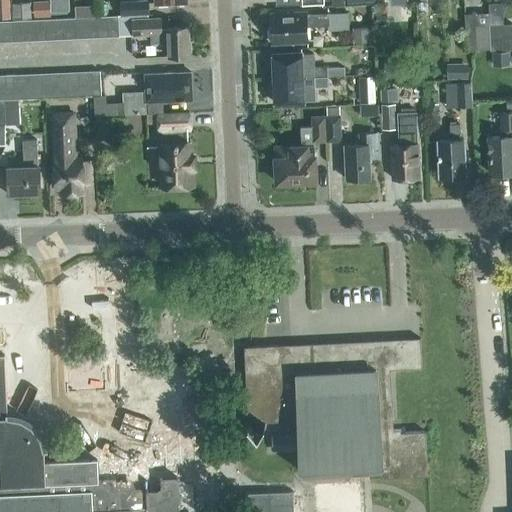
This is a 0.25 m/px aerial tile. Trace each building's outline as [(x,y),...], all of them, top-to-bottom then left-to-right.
[(8,0),(0,0),(2,21),(10,20),(8,0)] [(120,3),(120,15),(148,14),(147,1),(120,3)] [(84,2),(75,2),(76,17),(85,17),(84,2)] [(31,6),(31,3),(12,4),(13,20),(23,20),(31,19),(31,6)] [(50,5),(31,6),(31,19),(34,19),(44,19),(50,18),(50,11),(50,5)] [(306,25),(328,24),(329,30),(349,29),(348,12),(306,14),(306,13),(271,15),(271,28),(269,29),(270,36),(272,38),(272,41),(307,39),(306,25)] [(148,19),(148,14),(118,15),(119,35),(151,34),(151,42),(168,41),(169,56),(190,55),(190,52),(189,52),(188,27),(168,28),(162,29),(161,18),(148,19)] [(119,35),(118,15),(108,16),(109,36),(119,36),(119,35)] [(98,37),(97,16),(87,17),(87,37),(98,37)] [(109,36),(108,16),(97,16),(98,37),(109,36)] [(77,38),(76,17),(65,18),(66,38),(77,38)] [(87,37),(87,17),(85,17),(76,17),(77,38),(87,37)] [(55,18),(50,18),(44,19),(45,39),(56,39),(55,18)] [(66,38),(65,18),(55,18),(56,39),(66,38)] [(35,40),(34,19),(31,19),(23,20),(24,40),(35,40)] [(45,39),(44,19),(34,19),(35,40),(45,39)] [(14,41),(13,20),(10,20),(2,21),(3,41),(14,41)] [(24,40),(23,20),(13,20),(14,41),(24,40)] [(511,48),(511,24),(489,25),(490,49),(511,48)] [(490,49),(489,25),(477,25),(477,49),(490,49)] [(372,43),(372,27),(354,28),(354,43),(372,43)] [(314,52),(301,53),(273,54),(273,58),(271,59),(271,67),(273,67),(274,78),(327,76),(327,68),(327,66),(315,67),(314,52)] [(508,52),(492,52),(493,66),(509,65),(508,52)] [(400,76),(400,62),(384,62),(384,77),(400,76)] [(473,79),(473,64),(449,64),(449,79),(473,79)] [(327,76),(344,75),(344,67),(327,68),(327,76)] [(100,70),(89,71),(90,95),(94,95),(101,95),(100,70)] [(80,96),(79,71),(68,72),(69,96),(80,96)] [(90,95),(89,71),(79,71),(80,96),(90,95)] [(59,97),(58,72),(47,73),(48,97),(59,97)] [(69,96),(68,72),(58,72),(59,97),(69,96)] [(147,101),(192,99),(191,72),(145,73),(146,91),(123,92),(123,102),(124,114),(148,113),(147,101)] [(38,98),(36,73),(26,74),(27,98),(38,98)] [(48,97),(47,73),(36,73),(38,98),(48,97)] [(16,99),(15,74),(5,74),(6,99),(16,99)] [(27,98),(26,74),(15,74),(16,99),(18,99),(27,98)] [(328,86),(327,76),(274,78),(274,89),(272,89),(273,98),(275,98),(275,102),(316,101),(315,87),(328,86)] [(360,103),(375,102),(374,77),(359,77),(360,103)] [(472,107),(472,82),(458,82),(458,107),(472,107)] [(381,90),(381,102),(394,102),(394,90),(381,90)] [(94,95),(94,115),(124,114),(123,102),(106,102),(106,95),(101,95),(94,95)] [(18,99),(16,99),(6,99),(4,99),(5,124),(19,123),(18,99)] [(396,129),(395,104),(381,104),(382,129),(396,129)] [(380,105),(362,105),(362,114),(380,114),(380,105)] [(419,177),(417,143),(416,111),(398,111),(399,144),(391,144),(393,178),(419,177)] [(511,133),(511,129),(511,111),(505,112),(500,112),(502,136),(489,136),(491,173),(511,172),(511,133)] [(192,168),(196,168),(195,153),(191,154),(191,142),(188,142),(187,128),(190,128),(190,112),(158,114),(158,130),(168,129),(169,143),(161,144),(161,147),(158,147),(159,158),(161,158),(162,186),(166,186),(167,188),(177,188),(179,185),(193,184),(192,168)] [(82,184),(88,184),(87,160),(81,161),(81,158),(75,159),(73,113),(53,114),(56,159),(55,160),(56,187),(62,187),(63,193),(83,192),(82,184)] [(314,141),(326,141),(325,115),(312,116),(312,125),(300,126),(301,146),(276,147),(277,158),(275,158),(277,182),(300,181),(300,183),(312,182),(312,180),(316,180),(314,141)] [(340,115),(326,115),(327,141),(341,140),(340,115)] [(439,176),(465,175),(463,139),(460,139),(460,124),(450,124),(450,139),(438,140),(439,176)] [(369,158),(379,157),(378,132),(359,133),(360,143),(344,144),(346,179),(351,179),(351,180),(359,180),(359,178),(370,178),(369,158)] [(24,192),(40,191),(39,166),(38,166),(37,143),(23,143),(24,166),(7,167),(9,193),(13,193),(13,195),(24,195),(24,192)] [(390,369),(421,367),(420,337),(244,346),(248,422),(257,437),(265,422),(299,420),(301,472),(380,468),(380,478),(427,475),(425,431),(401,432),(400,429),(393,430),(390,369)] [(146,511),(163,511),(159,391),(49,394),(0,396),(0,511),(146,511)] [(296,434),(272,435),(272,450),(296,450),(296,434)] [(362,511),(361,483),(314,485),(314,511),(362,511)] [(247,496),(247,511),(296,511),(295,493),(247,496)]
